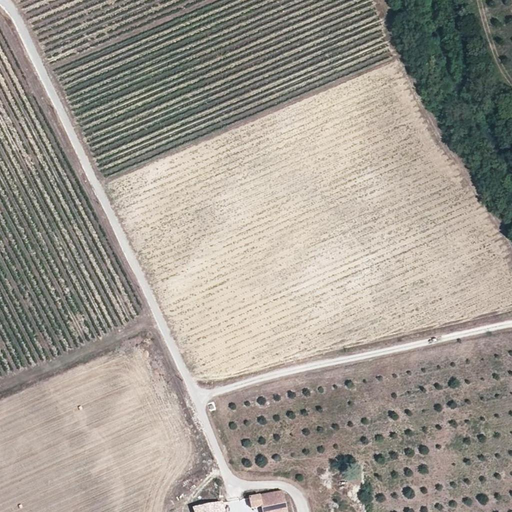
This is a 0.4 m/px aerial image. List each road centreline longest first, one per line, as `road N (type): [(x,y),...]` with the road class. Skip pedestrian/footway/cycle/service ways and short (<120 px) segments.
road 1 (unclassified): [(0,3),(19,24),(230,484),(287,486),(299,511)]
road 2 (track): [(196,399),(226,385),(511,319)]
